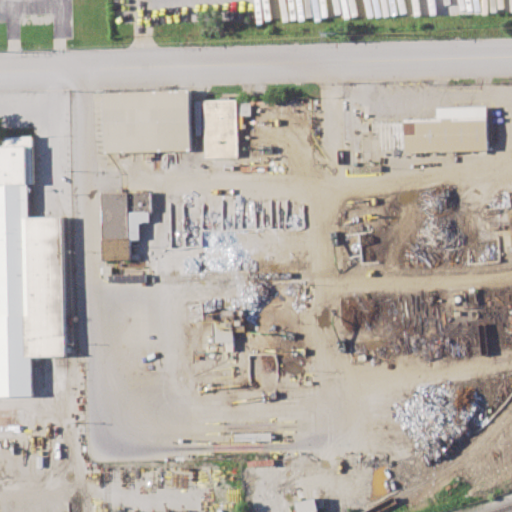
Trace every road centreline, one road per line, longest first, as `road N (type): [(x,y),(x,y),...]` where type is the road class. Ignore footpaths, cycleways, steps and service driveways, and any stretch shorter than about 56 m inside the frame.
road 1 (tertiary): [(511,55),(0,70)]
road 2 (residential): [(85,68),(99,409)]
